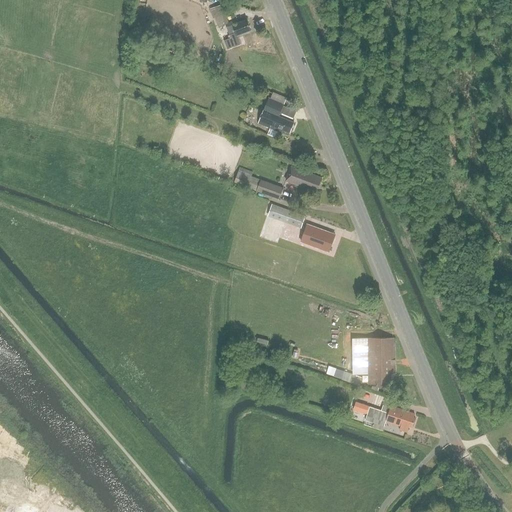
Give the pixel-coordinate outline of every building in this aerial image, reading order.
[(216,8),(210,11),(213,19),(215,18),(219,27),(226,24),(231,37),(227,39),(223,40),(227,49),(239,45),(236,36),(250,30),(247,22),(233,27),(232,24),(229,25),(222,6),(216,8)] [(289,134),(293,124),(279,118),(284,105),(268,99),(258,125),(281,133),(282,131),(289,134)] [(317,190),(321,180),(312,177),(312,176),(291,168),(286,181),(304,188),(307,187),(317,190)] [(257,192),(261,182),(239,173),(235,184),(257,192)] [(261,182),(257,192),(279,201),(283,190),(261,182)] [(273,205),(269,216),(302,228),(305,217),(299,215),(273,205)] [(306,225),(306,227),(300,243),(329,253),(335,235),(309,226),(306,225)] [(390,375),(394,375),(393,339),(367,339),(368,374),(368,375),(368,384),(378,384),(378,387),(390,387),(390,375)] [(356,402),(353,411),(366,415),(369,407),(356,402)] [(413,427),(415,419),(413,419),(414,415),(390,406),(390,408),(382,405),(381,410),(370,407),(365,421),(384,427),(386,422),(400,427),(399,431),(407,433),(410,426),(413,427)]
